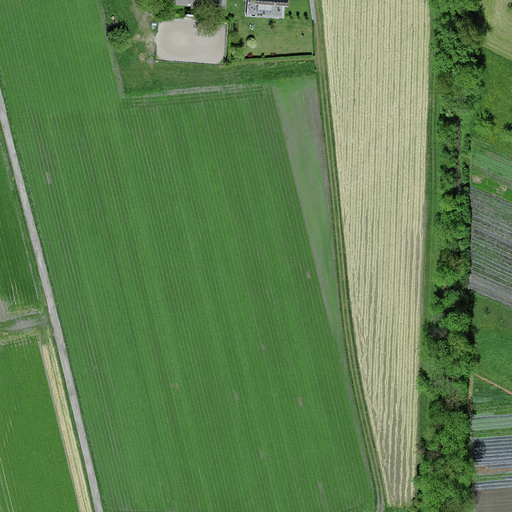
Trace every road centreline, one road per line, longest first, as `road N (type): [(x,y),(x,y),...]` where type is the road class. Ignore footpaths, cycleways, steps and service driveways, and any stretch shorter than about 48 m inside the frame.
road 1 (track): [(377,511),(370,439),(347,349),(311,0)]
road 2 (track): [(0,94),(102,511)]
road 3 (track): [(5,116),(195,97),(320,68)]
